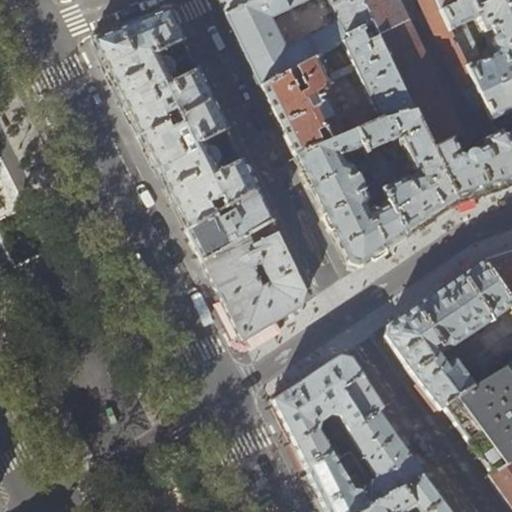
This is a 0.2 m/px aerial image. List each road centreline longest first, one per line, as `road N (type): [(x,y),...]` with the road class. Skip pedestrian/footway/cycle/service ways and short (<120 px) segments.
road 1 (residential): [(482,511),(326,289),(184,0)]
road 2 (tertiary): [(223,399),(41,34)]
road 3 (tertiary): [(45,511),(223,399)]
road 4 (tertiary): [(279,511),(223,399)]
